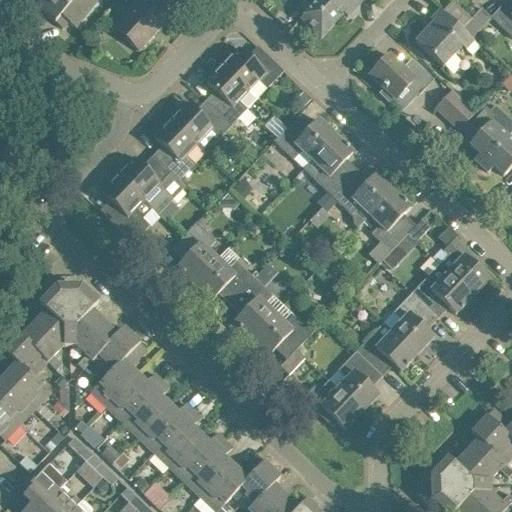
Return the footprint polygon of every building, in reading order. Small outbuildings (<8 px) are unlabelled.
[(75,30),(87,14),(96,3),(92,0),(42,0),(35,9),(62,30),(67,24),(75,30)] [(155,0),(138,0),(112,29),(138,53),(172,15),(155,0)] [(363,1),(361,0),(318,0),(299,20),(320,40),(343,15),(347,18),(363,1)] [(511,0),(507,0),(500,8),(490,19),(509,37),(511,39),(511,0)] [(471,40),(490,19),(480,10),(461,31),(470,39),(471,40)] [(461,31),(454,24),(440,11),(431,21),(433,23),(415,44),(442,69),(470,39),(461,31)] [(266,91),(283,73),(257,48),(256,49),(264,56),(254,65),(239,50),(222,68),(248,93),(257,83),(266,91)] [(418,97),(432,82),(411,61),(402,70),(389,57),(369,77),(384,91),(379,95),(390,106),(392,104),(401,111),(416,95),(418,97)] [(221,100),(211,110),(230,128),(247,111),(256,101),(248,93),(222,68),(205,85),(221,100)] [(434,110),(457,132),(474,114),(451,92),(434,110)] [(214,145),(230,128),(211,110),(202,120),(186,105),(169,122),(195,147),(205,137),(214,145)] [(511,123),(494,107),(489,113),(485,109),(469,127),(478,135),(468,146),(479,155),(473,161),(480,167),(511,132),(511,123)] [(296,120),(282,135),(274,143),(293,161),(301,153),(311,163),(335,138),(317,121),(308,131),(296,120)] [(195,147),(169,122),(153,140),(169,155),(159,165),(178,183),(194,166),(186,157),(195,147)] [(511,132),(480,167),(487,174),(493,168),(503,177),(511,167),(511,132)] [(352,154),(335,138),(311,163),(321,172),(313,181),(331,199),(354,175),(342,165),(352,154)] [(117,177),(143,202),(145,203),(144,204),(150,210),(153,213),(166,200),(170,203),(184,189),(178,183),(159,165),(155,160),(145,171),(133,160),(117,177)] [(357,229),(368,217),(392,193),(375,176),(365,186),(354,175),(331,199),(336,203),(350,216),(353,226),(357,229)] [(145,203),(143,202),(117,177),(100,194),(116,210),(107,219),(100,212),(99,213),(132,245),(149,227),(141,220),(150,210),(144,204),(145,203)] [(409,209),(392,193),(368,217),(379,227),(370,236),(384,249),(376,257),(381,262),(389,254),(406,236),(412,231),(400,219),(409,209)] [(324,197),(316,205),(321,210),(329,202),(324,197)] [(329,202),(321,210),(326,214),(336,203),(331,199),(329,202)] [(421,221),(412,231),(406,236),(415,245),(430,229),(421,221)] [(193,286),(217,261),(207,251),(215,243),(196,225),(187,233),(174,248),(186,259),(176,269),(193,286)] [(294,245),(308,258),(317,249),(303,235),(294,245)] [(454,241),(443,252),(448,256),(438,267),(471,298),(488,281),(476,270),(480,265),(454,241)] [(227,271),(217,261),(193,286),(211,302),(220,292),(232,303),(254,280),(235,262),(227,271)] [(410,296),(434,318),(445,306),(455,316),(471,298),(438,267),(428,277),(410,296)] [(250,340),(274,316),(264,306),(272,298),(254,280),(232,303),(243,314),(233,324),(250,340)] [(83,371),(91,362),(116,336),(91,312),(97,305),(80,288),(55,289),(38,306),(45,312),(21,338),(48,364),(56,372),(62,366),(53,358),(63,348),(68,348),(69,368),(75,367),(74,348),(76,347),(85,357),(77,365),(83,371)] [(383,325),(416,356),(433,339),(422,329),(434,318),(410,296),(383,325)] [(284,326),(274,316),(250,340),(268,357),(278,347),(289,358),(296,352),(311,335),(292,317),(284,326)] [(383,325),(355,354),(378,376),(389,364),(400,374),(416,356),(383,325)] [(122,329),(116,336),(91,362),(106,377),(129,353),(138,361),(146,352),(122,329)] [(9,356),(32,379),(48,364),(21,338),(14,332),(0,346),(0,363),(0,364),(9,356)] [(288,377),(302,362),(304,360),(296,352),(289,358),(280,368),(288,377)] [(129,353),(106,377),(107,377),(90,394),(106,410),(138,377),(130,369),(138,361),(129,353)] [(355,354),(328,383),(360,414),(378,397),(367,387),(378,376),(355,354)] [(1,380),(34,412),(50,396),(32,379),(9,356),(0,364),(8,372),(1,380)] [(138,377),(106,410),(122,425),(162,383),(154,376),(146,384),(138,377)] [(0,408),(19,427),(34,412),(1,380),(0,380),(0,408)] [(122,425),(137,440),(169,406),(161,399),(169,390),(162,383),(122,425)] [(360,414),(328,383),(318,393),(314,388),(303,400),(328,425),(333,420),(343,431),(360,414)] [(137,440),(153,454),(193,413),(185,406),(177,414),(169,406),(137,440)] [(19,427),(0,408),(0,439),(4,443),(19,427)] [(470,435),(477,441),(504,466),(511,457),(511,443),(494,427),(502,419),(493,411),(470,435)] [(168,469),(200,436),(192,429),(200,420),(193,413),(153,454),(168,469)] [(511,424),(510,427),(502,419),(494,427),(511,443),(511,424)] [(80,437),(88,429),(80,422),(74,429),(81,435),(80,436),(80,437)] [(88,429),(80,437),(96,451),(103,443),(88,429)] [(54,448),(63,439),(57,434),(49,443),(54,448)] [(168,469),(184,484),(224,443),(216,435),(208,444),(200,436),(168,469)] [(91,456),(82,448),(73,440),(66,447),(84,464),(91,456)] [(503,511),(505,510),(511,502),(511,499),(508,495),(499,504),(490,495),(489,482),(498,472),(507,480),(511,475),(511,473),(504,466),(477,441),(453,466),(446,460),(430,478),(430,502),(440,511),(503,511)] [(224,443),(184,484),(200,499),(231,466),(223,458),(232,450),(224,443)] [(84,464),(101,480),(108,473),(100,465),(99,465),(91,456),(84,464)] [(256,457),(247,466),(255,473),(232,497),(247,511),(248,511),(269,490),(279,479),(256,457)] [(25,458),(19,465),(29,475),(36,468),(25,458)] [(38,511),(58,491),(63,487),(66,484),(48,466),(40,474),(28,487),(31,489),(22,498),(30,506),(23,511),(38,511)] [(239,474),(231,466),(200,499),(213,511),(218,511),(232,497),(255,473),(247,466),(239,474)] [(101,480),(102,481),(95,488),(103,495),(117,481),(108,473),(101,480)] [(155,484),(144,496),(159,510),(170,499),(155,484)] [(313,511),(305,503),(298,510),(281,493),(277,498),(269,490),(248,511),(313,511)] [(58,491),(38,511),(71,511),(80,503),(74,498),(70,502),(58,491)] [(127,505),(134,511),(137,511),(143,506),(134,498),(127,505)] [(80,503),(71,511),(91,511),(91,510),(84,503),(80,503)]
